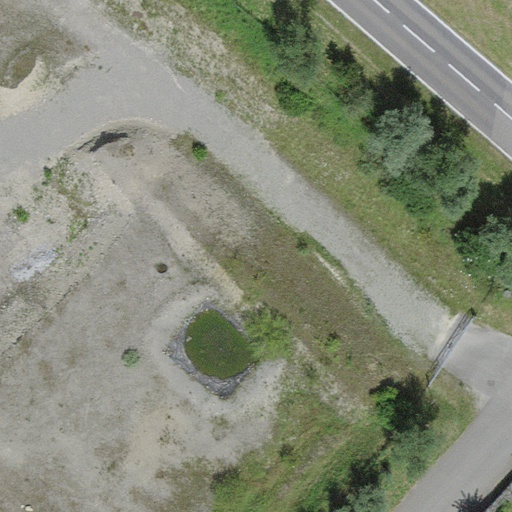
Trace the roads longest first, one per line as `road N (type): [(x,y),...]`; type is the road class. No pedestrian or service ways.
road 1 (tertiary): [(377,0),(511,118)]
road 2 (unclassified): [(511,423),(429,511)]
